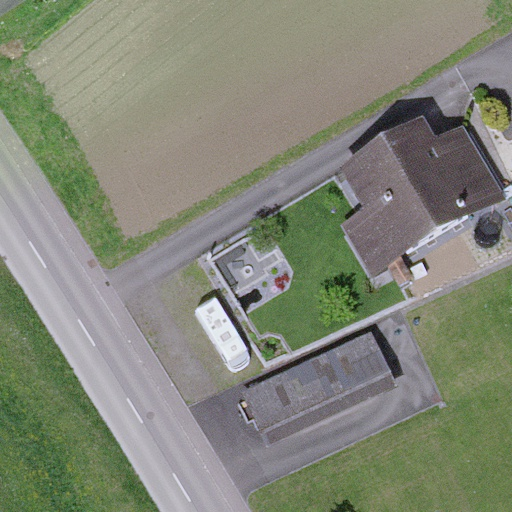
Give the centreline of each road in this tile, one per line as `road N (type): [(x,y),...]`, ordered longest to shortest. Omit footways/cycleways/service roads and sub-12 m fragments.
road 1 (unknown): [(511,45),(67,311)]
road 2 (tertiary): [(192,511),(0,204)]
